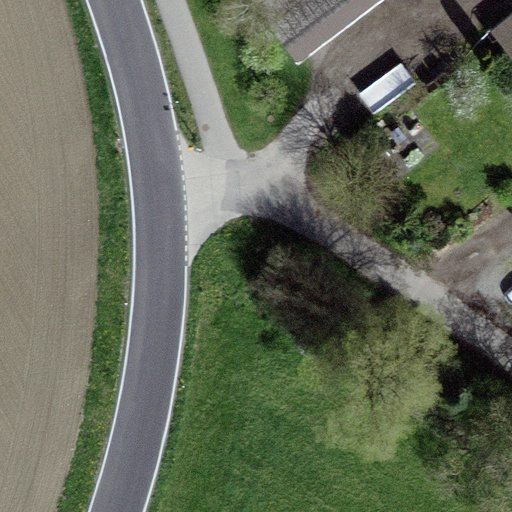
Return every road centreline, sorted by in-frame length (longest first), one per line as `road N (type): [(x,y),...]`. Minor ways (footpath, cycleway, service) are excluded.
road 1 (residential): [(511,365),(289,204),(253,192),(159,203)]
road 2 (tertiary): [(112,511),(144,406),(159,203)]
road 3 (tertiary): [(159,203),(114,0)]
road 4 (track): [(222,195),(216,132),(168,0)]
